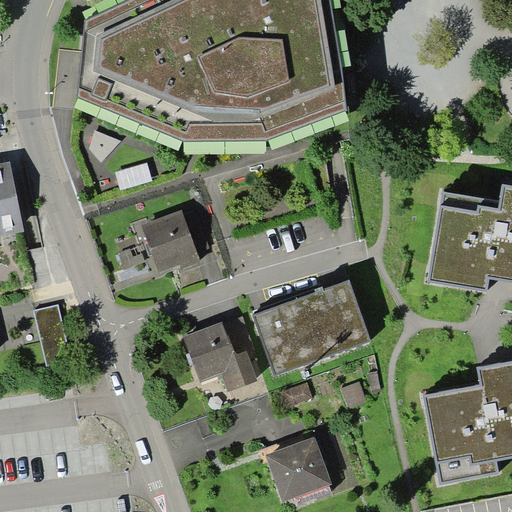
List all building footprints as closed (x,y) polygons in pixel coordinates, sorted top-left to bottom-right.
[(347,108),(330,0),(125,0),(87,18),(78,94),(184,141),(268,139),(347,108)] [(11,162),(0,163),(0,236),(25,231),(11,162)] [(147,163),(115,172),(120,190),(152,181),(147,163)] [(429,278),(486,287),(489,273),(511,277),(511,182),(504,181),(499,206),(479,202),(478,209),(442,203),(429,278)] [(198,252),(184,215),(182,209),(142,224),(159,272),(180,265),(181,268),(201,261),(198,252)] [(184,215),(198,252),(210,248),(196,210),(184,215)] [(253,315),(275,376),(372,341),(349,280),(324,289),(322,286),(315,289),(316,292),(253,315)] [(58,304),(34,310),(48,365),(72,359),(58,304)] [(243,317),(224,324),(235,354),(247,350),(249,355),(256,352),(243,317)] [(184,336),(201,382),(222,374),(229,391),(258,380),(249,355),(247,350),(235,354),(224,324),(223,322),(184,336)] [(441,483),(499,472),(496,459),(511,456),(511,360),(478,367),(482,384),(425,395),(441,483)] [(377,371),(368,373),(372,393),(382,391),(377,371)] [(359,381),(341,388),(349,408),(367,401),(359,381)] [(307,382),(283,390),(288,406),(313,398),(307,382)] [(266,454),(283,501),(294,497),(329,485),(332,484),(315,437),(266,454)] [(332,495),(329,485),(294,497),(298,507),(332,495)]
